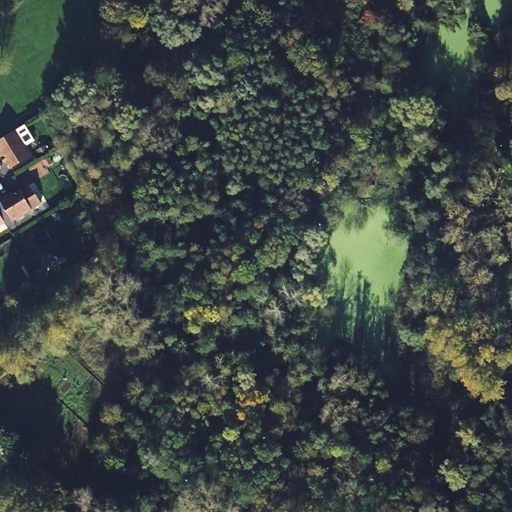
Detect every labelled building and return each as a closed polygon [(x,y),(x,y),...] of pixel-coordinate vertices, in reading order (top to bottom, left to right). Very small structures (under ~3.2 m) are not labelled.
[(90,123),(68,134),(70,139),(92,128),(90,123)] [(32,154),(16,129),(0,138),(0,153),(2,156),(3,155),(11,167),(32,154)] [(104,148),(82,159),(91,178),(113,167),(104,148)] [(175,160),(168,163),(178,181),(184,178),(175,160)] [(32,208),(21,189),(9,196),(7,194),(0,198),(1,200),(0,200),(0,212),(5,220),(8,226),(15,222),(13,219),(32,208)] [(44,225),(30,232),(46,266),(69,255),(58,232),(49,237),(44,225)]
